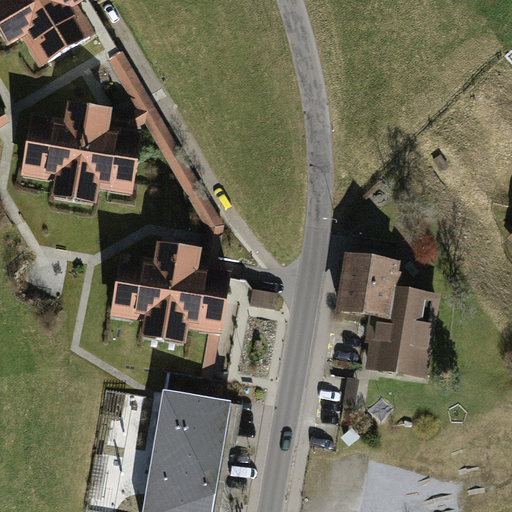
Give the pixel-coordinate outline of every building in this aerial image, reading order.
[(0,0),(1,1),(0,1),(0,31),(11,50),(23,43),(40,72),(97,38),(80,9),(94,1),(93,0),(0,0)] [(225,227),(122,52),(109,61),(137,111),(128,115),(114,113),(111,129),(132,133),(145,125),(208,230),(204,254),(201,269),(217,272),(225,227)] [(66,122),(32,116),(22,179),(55,185),(52,200),(98,208),(100,192),(133,198),(143,135),(132,133),(111,129),(114,113),(68,105),(66,122)] [(2,110),(0,111),(0,129),(10,124),(2,110)] [(155,262),(123,256),(112,319),(145,325),(142,340),(187,348),(190,334),(209,337),(220,339),(223,339),(235,275),(217,272),(201,269),(204,254),(158,246),(155,262)] [(400,267),(344,257),(334,316),(368,323),(364,345),(368,346),(364,373),(425,384),(439,298),(396,292),(400,267)] [(43,258),(38,282),(60,286),(65,262),(43,258)] [(279,296),(253,290),(251,307),(276,312),(279,296)] [(220,339),(209,337),(202,378),(213,381),(220,339)] [(368,382),(349,380),(345,409),(365,411),(368,382)] [(213,511),(232,406),(162,394),(142,511),(213,511)] [(384,436),(388,461),(413,457),(409,432),(384,436)] [(427,437),(417,459),(440,469),(449,446),(427,437)]
